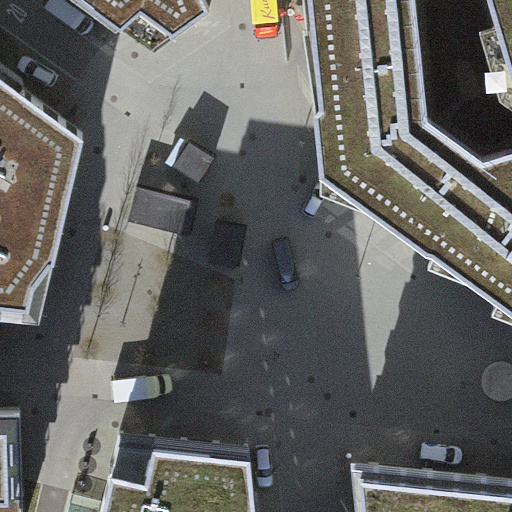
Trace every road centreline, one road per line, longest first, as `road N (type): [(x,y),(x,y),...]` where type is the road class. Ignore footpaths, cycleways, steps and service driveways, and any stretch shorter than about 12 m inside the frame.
road 1 (residential): [(273,175),(11,0)]
road 2 (residential): [(291,391),(0,359)]
road 3 (residential): [(283,288),(511,397)]
road 4 (residential): [(255,0),(273,175)]
road 5 (residential): [(291,391),(306,511)]
